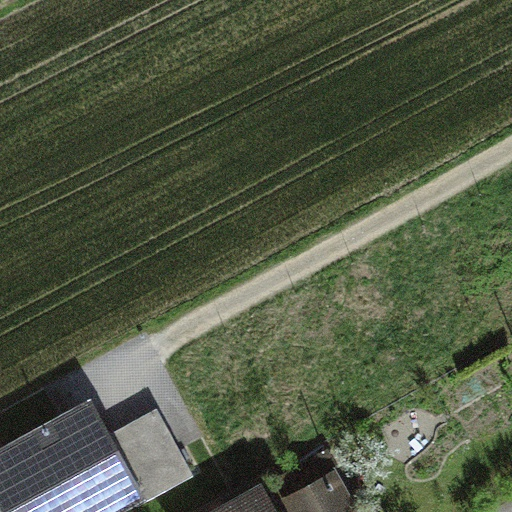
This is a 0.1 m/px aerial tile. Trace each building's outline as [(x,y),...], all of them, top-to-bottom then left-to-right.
[(511,175),(480,193),(511,251),(511,175)] [(423,224),(353,263),(400,349),(470,310),(423,224)] [(296,294),(226,332),(273,419),(343,380),(296,294)] [(0,490),(10,509),(39,493),(49,511),(100,511),(135,493),(138,501),(189,473),(161,422),(111,450),(88,408),(0,456),(0,490)] [(348,511),(334,482),(296,501),(301,511),(348,511)]
